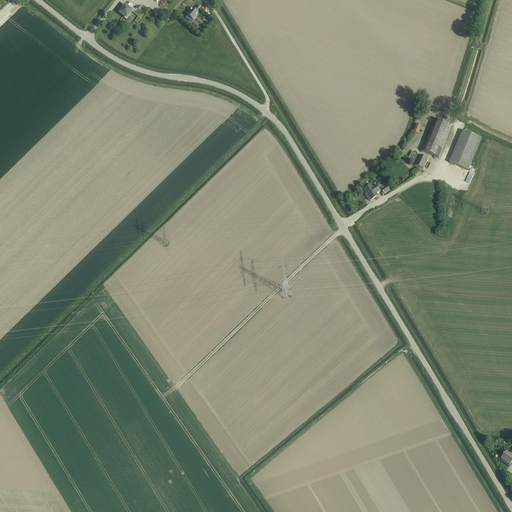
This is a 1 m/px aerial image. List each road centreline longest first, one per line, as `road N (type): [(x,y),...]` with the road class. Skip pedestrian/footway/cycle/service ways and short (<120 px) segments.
road 1 (unclassified): [(511,509),(277,125),(225,88),(114,60),(35,0)]
road 2 (track): [(210,5),(268,99),(263,112)]
